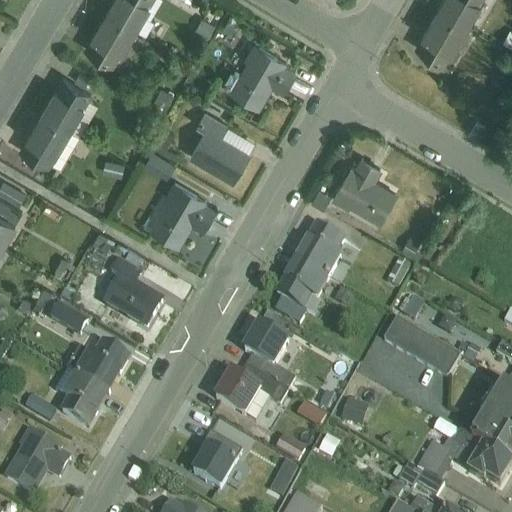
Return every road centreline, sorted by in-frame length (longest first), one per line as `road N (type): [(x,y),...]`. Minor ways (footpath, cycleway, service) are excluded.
road 1 (residential): [(341,85),(88,511)]
road 2 (residential): [(511,189),(341,85)]
